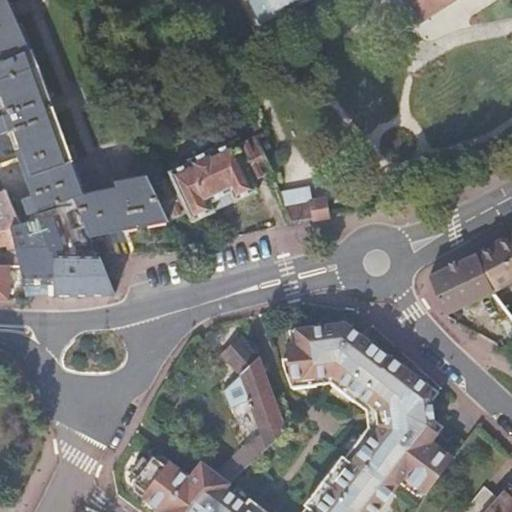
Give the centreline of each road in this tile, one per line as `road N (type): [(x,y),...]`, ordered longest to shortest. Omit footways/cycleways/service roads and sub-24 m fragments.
road 1 (residential): [(168,315),(336,267),(376,264)]
road 2 (residential): [(511,406),(376,264)]
road 3 (residential): [(376,264),(511,198)]
